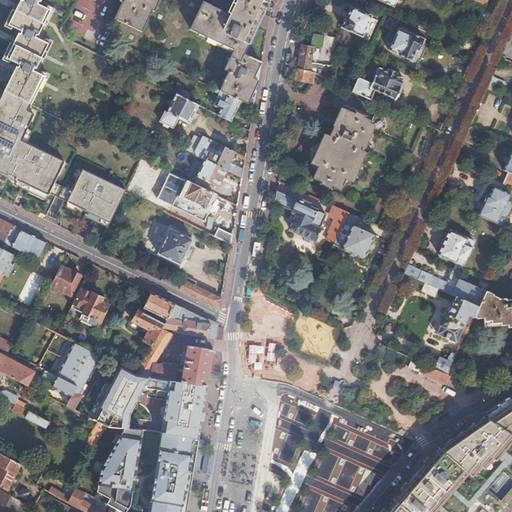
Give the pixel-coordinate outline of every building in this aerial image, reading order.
[(38,36),(50,13),(38,6),(39,3),(41,4),(42,0),(24,0),(24,1),(21,0),(9,25),(22,31),(21,33),(19,33),(7,58),(20,64),(18,67),(17,66),(4,92),(28,103),(32,105),(45,78),(33,71),(34,69),(36,69),(49,45),(35,38),(37,36),(38,36)] [(123,0),(115,18),(141,31),(152,10),(155,11),(160,0),(123,0)] [(269,4),(270,0),(236,0),(232,9),(230,14),(258,27),(260,23),(269,4)] [(241,101),(248,104),(258,80),(254,78),(261,62),(244,54),(248,46),(249,46),(258,27),(230,14),(205,2),(191,30),(233,51),(224,70),(230,72),(221,91),(234,97),(241,101)] [(362,36),(372,16),(352,6),(347,16),(346,16),(341,26),(362,36)] [(488,21),(492,12),(480,7),(476,15),(488,21)] [(50,13),(66,21),(68,17),(52,9),(50,13)] [(400,28),(390,50),(401,56),(412,61),(418,50),(419,50),(425,39),(411,33),(410,33),(400,28)] [(311,46),(302,44),(297,70),(314,74),(315,74),(328,80),(336,39),(329,38),(313,35),(311,46)] [(120,65),(129,47),(122,44),(112,62),(120,65)] [(352,90),(370,98),(375,89),(395,98),(401,86),(400,86),(404,77),(396,74),(395,69),(390,67),(387,68),(386,69),(381,67),(377,75),(376,75),(372,83),(358,76),(352,90)] [(314,74),(297,70),(296,80),(312,83),(314,74)] [(491,77),(486,88),(494,92),(499,80),(491,77)] [(179,95),(198,105),(202,99),(181,89),(179,95)] [(218,114),(231,121),(241,101),(234,97),(221,91),(217,89),(215,92),(219,93),(217,97),(217,99),(215,104),(221,108),(218,114)] [(191,124),(200,105),(198,105),(179,95),(177,94),(168,112),(166,111),(161,122),(165,124),(165,126),(169,128),(170,127),(174,129),(180,119),(191,124)] [(369,122),(341,109),(328,137),(325,136),(317,154),(322,156),(312,179),(321,183),(320,185),(330,190),(331,188),(339,191),(349,169),(355,171),(363,152),(359,151),(363,141),(361,140),(369,122)] [(192,135),(185,148),(192,153),(197,155),(199,157),(201,158),(205,150),(210,140),(201,135),(199,138),(192,135)] [(243,177),(244,170),(230,162),(235,152),(223,146),(220,152),(219,152),(216,152),(214,155),(205,150),(201,158),(205,159),(226,169),(243,177)] [(511,188),(511,151),(503,171),(507,173),(502,184),(511,188)] [(167,162),(161,159),(157,166),(164,169),(167,162)] [(218,187),(226,169),(205,159),(196,177),(218,187)] [(121,189),(78,169),(62,203),(105,223),(121,189)] [(213,198),(215,193),(190,181),(187,186),(183,184),(178,193),(173,190),(167,201),(206,220),(212,208),(216,199),(213,198)] [(486,195),(482,204),(501,213),(510,194),(493,186),(488,196),(486,195)] [(298,200),(277,190),(276,190),(274,203),(293,211),(292,212),(298,214),(290,230),(303,236),(303,240),(309,242),(313,240),(315,241),(322,225),(321,225),(326,212),(310,205),(309,204),(299,199),(298,200)] [(438,196),(434,205),(448,212),(453,203),(438,196)] [(348,212),(338,208),(337,210),(336,209),(333,217),(333,219),(334,219),(330,230),(331,231),(327,239),(334,243),(343,223),(348,212)] [(361,228),(365,220),(348,212),(343,223),(351,227),(352,224),(361,228)] [(0,240),(24,253),(37,260),(46,242),(31,235),(0,219),(0,240)] [(343,223),(334,243),(333,245),(341,249),(351,227),(343,223)] [(375,234),(361,228),(352,224),(351,227),(341,249),(364,259),(375,234)] [(232,243),(233,234),(220,227),(216,235),(232,243)] [(193,239),(171,228),(159,253),(181,263),(193,239)] [(456,263),(443,290),(455,295),(479,306),(486,292),(482,290),(481,289),(455,277),(461,265),(462,266),(474,241),(449,230),(438,254),(456,263)] [(14,255),(0,247),(0,280),(2,275),(4,276),(5,275),(8,277),(12,269),(8,267),(14,255)] [(408,264),(404,272),(430,284),(433,276),(408,264)] [(61,267),(51,286),(72,297),(82,277),(61,267)] [(31,306),(44,276),(31,271),(18,301),(31,306)] [(220,309),(222,298),(196,286),(197,282),(183,275),(181,280),(177,288),(220,309)] [(165,277),(163,281),(177,288),(181,280),(176,277),(174,281),(165,277)] [(479,306),(474,316),(478,318),(484,317),(484,320),(492,320),(492,323),(501,322),(501,324),(508,323),(509,326),(511,325),(511,301),(507,302),(506,300),(500,301),(499,299),(493,295),(494,294),(486,290),(486,292),(479,306)] [(105,299),(93,293),(83,313),(102,322),(110,306),(103,302),(105,299)] [(168,319),(176,305),(152,293),(145,308),(168,319)] [(469,315),(474,317),(474,316),(479,306),(455,295),(449,308),(445,309),(442,315),(444,318),(437,334),(456,343),(469,315)] [(182,333),(215,339),(217,331),(218,325),(176,305),(168,319),(164,324),(162,328),(182,331),(182,333)] [(258,322),(260,308),(251,307),(249,321),(258,322)] [(161,330),(162,328),(164,324),(142,313),(143,312),(139,309),(138,312),(136,310),(132,318),(134,319),(133,321),(150,330),(144,340),(153,345),(161,330)] [(275,338),(288,324),(274,311),(261,325),(275,338)] [(95,353),(98,354),(101,349),(106,338),(111,328),(107,326),(95,349),(97,350),(95,353)] [(137,374),(151,376),(154,364),(169,335),(161,330),(153,345),(149,351),(136,374),(137,374)] [(0,340),(0,346),(9,351),(13,344),(1,337),(1,338),(0,340)] [(106,338),(101,349),(106,351),(112,341),(106,338)] [(156,377),(207,386),(210,367),(213,350),(188,345),(187,353),(183,352),(181,360),(185,361),(184,366),(169,363),(168,366),(158,365),(154,364),(151,376),(156,377)] [(257,363),(272,362),(272,346),(257,347),(257,363)] [(131,371),(136,374),(149,351),(143,351),(131,371)] [(0,370),(28,385),(33,377),(35,379),(36,376),(34,375),(36,371),(0,352),(0,370)] [(437,363),(434,368),(442,372),(446,374),(456,353),(454,352),(452,352),(451,353),(447,359),(440,356),(437,363)] [(407,368),(418,371),(420,364),(409,361),(407,368)] [(434,368),(427,365),(424,374),(438,380),(442,372),(434,368)] [(67,406),(72,408),(79,394),(81,392),(82,389),(47,371),(44,376),(55,383),(53,387),(72,398),(67,406)] [(442,372),(438,380),(453,386),(456,378),(446,374),(442,372)] [(150,408),(156,377),(151,376),(137,374),(136,379),(131,378),(129,387),(132,387),(131,389),(136,390),(135,396),(126,394),(121,402),(132,404),(150,408)] [(207,386),(156,377),(147,430),(199,439),(207,386)] [(0,396),(18,406),(21,400),(8,394),(10,390),(0,384),(0,396)] [(127,429),(132,404),(121,402),(98,397),(95,402),(79,394),(72,408),(102,424),(107,426),(108,427),(115,428),(127,429)] [(511,404),(489,420),(511,434),(511,404)] [(26,417),(47,428),(49,425),(54,429),(56,426),(29,412),(26,417)] [(511,434),(489,420),(484,416),(481,421),(478,426),(511,455),(511,434)] [(96,435),(101,438),(108,427),(107,426),(102,424),(96,435)] [(511,455),(478,426),(476,424),(467,434),(464,432),(456,441),(453,440),(444,449),(440,447),(435,450),(431,453),(511,488),(511,455)] [(146,438),(147,431),(127,429),(115,428),(115,433),(133,437),(134,436),(146,438)] [(170,459),(182,461),(185,446),(158,441),(156,456),(152,455),(150,463),(156,464),(166,466),(167,459),(170,459)] [(96,447),(93,453),(104,455),(106,443),(99,442),(96,447)] [(22,465),(1,453),(0,454),(0,485),(8,490),(22,465)] [(511,510),(511,488),(431,453),(426,458),(436,462),(398,506),(408,511),(509,511),(511,510)] [(393,503),(398,506),(436,462),(426,458),(408,477),(401,484),(395,492),(388,500),(393,503)] [(193,470),(194,462),(182,461),(170,459),(169,466),(193,470)] [(166,466),(156,464),(155,472),(143,470),(136,510),(147,511),(160,511),(162,500),(163,499),(167,474),(168,466),(166,466)] [(49,492),(68,503),(85,511),(119,511),(76,488),(71,498),(51,487),(49,492)] [(1,491),(0,493),(0,502),(6,506),(11,496),(1,491)] [(11,496),(6,506),(17,511),(29,511),(32,506),(11,496)] [(392,511),(398,506),(393,503),(388,500),(377,511),(392,511)]
